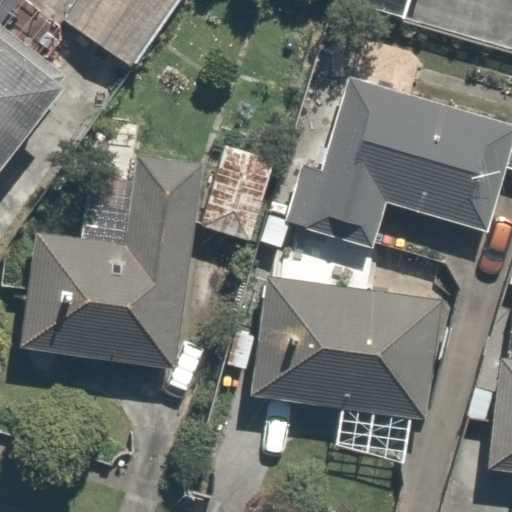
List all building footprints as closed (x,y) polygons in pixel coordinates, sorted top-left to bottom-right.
[(191,0),(62,0),(51,17),(139,77),(191,0)] [(0,136),(44,71),(0,41),(0,136)] [(386,203),(473,231),(508,124),(345,70),(300,209),(376,234),(386,203)] [(268,148),(210,135),(190,224),(248,238),(268,148)] [(128,141),(124,171),(70,163),(62,223),(22,217),(4,339),(155,361),(186,149),(128,141)] [(260,259),(239,393),(318,404),(311,450),(403,464),(430,285),(260,259)] [(511,349),(485,345),(467,456),(511,463),(511,349)]
